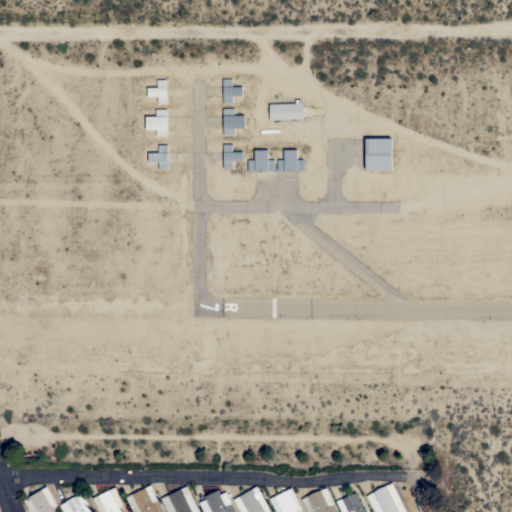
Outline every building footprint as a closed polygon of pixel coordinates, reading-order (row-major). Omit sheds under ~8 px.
[(166,103),(157,104),(157,96),(147,96),(147,87),(156,87),(156,79),(166,79),(166,103)] [(222,79),(231,79),(231,86),(241,86),(241,96),(231,96),(231,103),(222,103),(222,79)] [(269,120),(268,104),(295,103),(294,99),(300,99),(300,103),(302,103),(302,118),(269,120)] [(222,108),(233,108),(233,115),(243,115),(244,128),(233,128),(234,135),(223,135),(222,108)] [(166,135),(155,135),(155,129),(145,129),(145,116),(155,116),(155,109),(166,109),(166,135)] [(391,169),(365,169),(364,138),(390,138),(391,169)] [(223,144),(232,144),(232,151),(242,151),(242,160),(232,160),(232,168),(223,168),(223,144)] [(167,169),(158,169),(158,161),(148,161),(147,152),(158,152),(157,145),(166,145),(167,169)] [(247,171),(247,159),(254,159),(254,149),(267,149),(267,159),(273,159),(273,171),(247,171)] [(277,170),(276,159),(283,159),(283,149),(296,149),(296,159),(303,159),(303,170),(277,170)] [(406,511),(374,511),(366,495),(392,483),(406,511)] [(150,484),(159,504),(161,503),(162,507),(161,508),(163,511),(132,511),(125,497),(150,484)] [(46,486),(57,504),(52,508),(54,511),(29,511),(23,500),(46,486)] [(199,511),(167,511),(160,498),(187,486),(199,511)] [(271,511),(240,511),(233,499),(256,486),(271,511)] [(98,511),(91,497),(114,487),(122,504),(116,506),(118,509),(119,509),(120,511),(98,511)] [(291,487),(302,510),(297,511),(275,511),(269,498),(291,487)] [(334,504),(333,504),(336,511),(306,511),(301,499),(326,487),(334,504)] [(205,499),(204,496),(218,490),(220,494),(226,492),(235,511),(203,511),(199,502),(205,499)] [(355,492),(364,511),(340,511),(336,501),(355,492)] [(66,501),(66,500),(76,495),(77,495),(81,493),(91,511),(63,511),(59,504),(66,501)]
